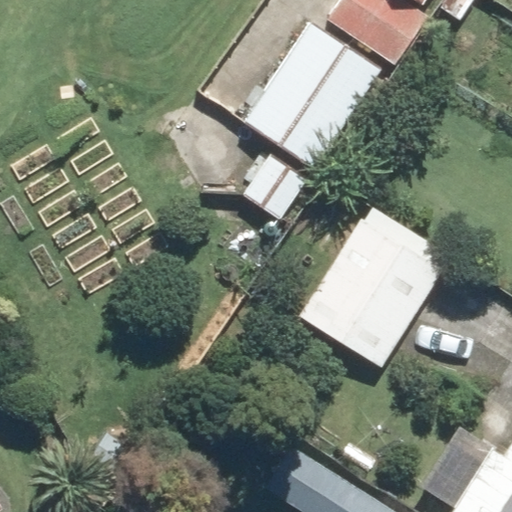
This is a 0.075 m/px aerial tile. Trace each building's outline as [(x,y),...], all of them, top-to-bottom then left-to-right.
[(426,4),(419,0),(346,0),(332,21),(389,59),(426,4)] [(381,64),(312,18),(244,121),(312,166),(381,64)] [(303,314),(385,364),(444,267),(428,257),(438,242),(374,203),(366,217),(363,215),(303,314)] [(494,444),(450,511),(511,511),(511,442),(506,452),(494,444)] [(402,511),(294,443),(268,485),(310,511),(402,511)]
